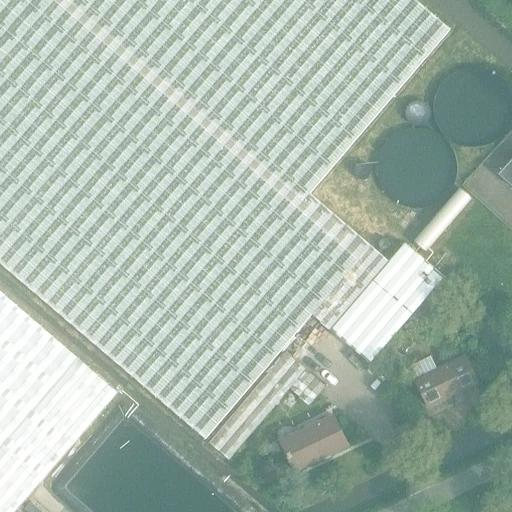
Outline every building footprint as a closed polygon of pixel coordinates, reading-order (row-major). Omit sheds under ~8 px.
[(0,0),(0,263),(206,439),(313,314),(331,330),(389,262),(310,194),(450,30),(415,0),(0,0)] [(505,105),(505,98),(503,92),(500,86),(495,79),(492,76),(485,71),(478,69),(470,68),(464,68),(458,69),(451,72),(444,76),(438,82),(435,88),(432,95),(431,102),(431,108),(433,116),(436,123),(440,130),(445,133),(451,138),(458,141),(467,142),(473,141),(480,140),(488,136),(494,131),(499,125),(502,120),(504,112),(505,105)] [(446,169),(445,160),(444,154),(439,147),(435,142),(428,137),(423,135),(416,133),(409,132),(402,133),(394,136),(388,140),(384,144),(380,150),(377,156),(375,162),(374,170),(375,176),(378,184),(382,190),(387,196),(392,200),(399,202),(407,204),(413,204),(421,203),(427,200),(433,196),(437,193),(441,187),(444,181),(446,175),(446,169)] [(511,160),(499,175),(511,187),(511,160)] [(389,262),(331,330),(370,364),(444,277),(405,243),(389,262)] [(0,511),(15,511),(18,509),(116,392),(0,293),(0,511)] [(286,354),(209,443),(229,460),(290,390),(306,371),(286,354)] [(408,367),(428,408),(478,384),(465,356),(437,370),(431,356),(408,367)] [(306,371),(290,390),(309,406),(325,387),(306,371)] [(347,448),(332,416),(280,442),(295,473),(347,448)]
